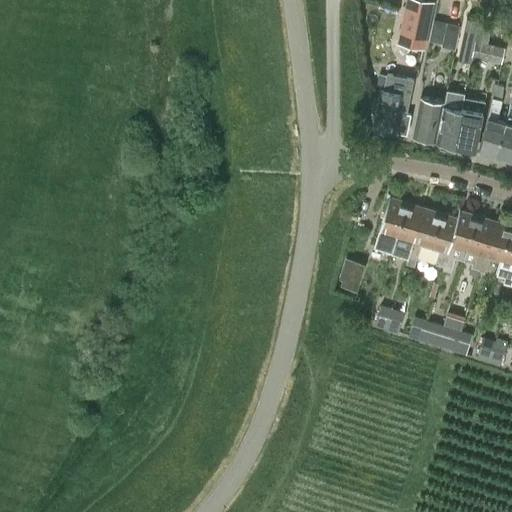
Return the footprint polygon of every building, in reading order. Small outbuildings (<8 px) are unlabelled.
[(431,0),(405,0),(397,43),(424,48),(434,1),(431,0)] [(435,17),(430,40),(457,45),(462,22),(435,17)] [(480,44),(484,21),(478,20),(474,40),(464,38),(460,58),(471,61),(472,56),(473,56),(476,43),(480,44)] [(476,43),(473,56),(491,61),(495,44),(487,42),(491,23),(484,21),(480,44),(476,43)] [(381,89),(373,128),(394,131),(406,134),(410,114),(406,113),(414,77),(386,72),(383,89),(381,89)] [(444,104),(436,140),(453,143),(463,98),(467,76),(459,75),(453,106),(444,104)] [(496,155),(505,120),(497,118),(504,86),(494,84),(488,116),(478,149),(496,155)] [(511,94),(505,120),(496,155),(511,159),(511,94)] [(436,140),(444,104),(442,104),(443,100),(420,96),(413,135),(436,140)] [(484,101),(463,98),(453,143),(475,147),(483,110),(482,110),(484,101)] [(396,236),(407,201),(389,196),(380,228),(379,228),(374,247),(392,252),(396,236)] [(423,206),(407,201),(396,236),(405,239),(401,254),(409,256),(423,206)] [(440,211),(423,206),(409,256),(406,263),(414,266),(417,257),(435,263),(439,249),(430,246),(440,211)] [(443,265),(442,268),(451,270),(455,257),(464,259),(477,214),(460,208),(457,216),(449,243),(450,244),(443,265)] [(440,211),(430,246),(439,249),(435,263),(443,265),(450,244),(449,243),(457,216),(440,211)] [(477,214),(464,259),(472,262),(471,266),(479,268),(494,219),(477,214)] [(511,224),(494,219),(479,268),(486,270),(491,256),(500,259),(511,224)] [(511,224),(500,259),(509,262),(505,276),(511,278),(511,224)] [(349,262),(343,283),(358,287),(365,266),(349,262)] [(433,296),(438,282),(433,280),(429,295),(433,296)] [(387,330),(398,333),(404,314),(392,310),(391,314),(387,330)] [(375,326),(387,330),(391,314),(380,311),(375,326)] [(409,336),(420,340),(426,321),(415,317),(409,336)] [(420,340),(438,345),(442,331),(443,326),(426,321),(420,340)] [(438,345),(455,350),(459,336),(442,331),(438,345)] [(455,350),(466,353),(470,340),(459,336),(455,350)] [(477,357),(488,360),(494,341),(483,338),(477,357)] [(488,360),(500,364),(506,344),(494,341),(488,360)]
